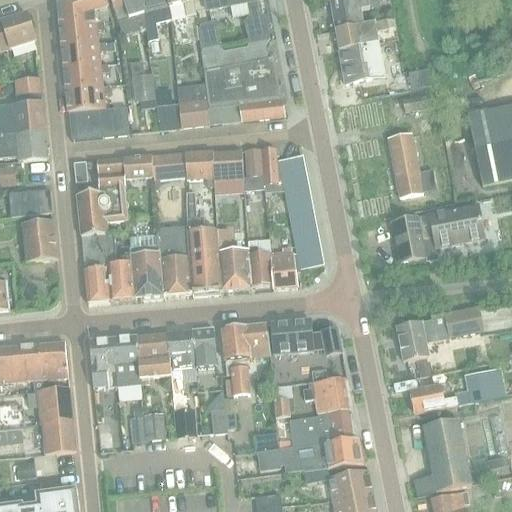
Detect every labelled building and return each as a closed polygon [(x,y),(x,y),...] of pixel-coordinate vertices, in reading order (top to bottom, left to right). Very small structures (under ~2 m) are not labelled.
[(58,7),(60,29),(95,25),(95,14),(107,9),(104,0),(77,0),(64,5),(64,7),(58,7)] [(129,20),(143,16),(140,0),(110,0),(114,12),(114,11),(117,23),(129,20)] [(171,22),(169,10),(166,0),(140,0),(143,16),(149,44),(158,42),(156,26),(171,22)] [(171,22),(172,22),(196,17),(192,0),(166,0),(169,10),(171,22)] [(258,0),(205,0),(208,11),(247,3),(250,16),(244,24),(248,42),(269,41),(263,35),(261,28),(266,20),(260,14),(257,2),(259,2),(258,0)] [(364,27),(363,27),(361,12),(369,11),(367,0),(350,0),(330,4),(335,33),(364,27)] [(385,11),(383,16),(384,21),(394,19),(392,10),(385,11)] [(10,52),(36,44),(27,17),(0,25),(0,53),(9,51),(10,52)] [(394,21),(386,23),(388,32),(396,30),(394,21)] [(201,25),(197,31),(200,49),(219,46),(215,22),(201,25)] [(388,32),(386,23),(363,27),(364,27),(335,33),(339,53),(364,48),(364,49),(378,46),(376,34),(388,32)] [(60,29),(62,50),(98,46),(96,33),(104,32),(103,25),(95,25),(60,29)] [(205,48),(200,49),(208,112),(241,108),(268,105),(259,58),(267,56),(265,48),(269,41),(248,42),(248,45),(245,50),(226,53),(220,51),(219,46),(205,48)] [(106,46),(63,50),(64,71),(100,68),(98,55),(106,54),(106,46)] [(366,58),(364,49),(364,48),(339,53),(345,86),(382,79),(380,70),(384,69),(382,55),(366,58)] [(268,105),(241,108),(242,125),(284,120),(273,60),(268,61),(267,56),(259,58),(268,105)] [(142,64),(131,66),(133,79),(144,78),(142,64)] [(108,67),(100,68),(64,71),(67,93),(102,89),(101,76),(108,75),(108,67)] [(429,71),(408,75),(411,92),(432,88),(429,71)] [(133,79),(136,104),(155,102),(151,77),(144,78),(133,79)] [(40,80),(15,82),(16,99),(41,96),(40,80)] [(110,89),(66,93),(69,116),(104,112),(103,97),(110,97),(110,89)] [(404,115),(428,110),(426,98),(402,103),(404,115)] [(178,106),(181,131),(209,128),(206,103),(178,106)] [(16,137),(44,133),(42,104),(12,107),(16,136),(16,137)] [(157,108),(160,133),(181,131),(178,106),(157,108)] [(511,109),(467,118),(482,189),(511,182),(511,109)] [(101,126),(103,141),(129,138),(127,110),(100,113),(101,126)] [(100,113),(69,116),(70,130),(101,126),(100,113)] [(101,126),(70,130),(71,144),(103,141),(101,126)] [(21,164),(47,162),(44,133),(16,137),(16,136),(0,137),(0,161),(17,160),(18,165),(21,164)] [(426,173),(419,174),(411,137),(388,142),(399,201),(423,196),(437,193),(433,177),(427,179),(426,173)] [(262,150),(263,163),(264,167),(265,185),(279,184),(276,149),(262,150)] [(264,167),(263,163),(262,150),(245,152),(248,181),(263,180),(262,168),(264,167)] [(214,182),(213,157),(212,154),(151,159),(153,174),(186,171),(187,183),(214,182)] [(213,157),(214,182),(214,186),(243,184),(242,155),(213,157)] [(153,180),(153,174),(151,159),(122,161),(124,182),(125,182),(153,180)] [(323,267),(302,159),(278,163),(300,272),(323,267)] [(127,207),(125,182),(124,182),(122,161),(96,163),(99,196),(77,197),(81,240),(107,238),(105,213),(107,212),(108,211),(109,210),(110,209),(110,207),(119,206),(119,208),(120,210),(121,211),(123,211),(125,210),(126,209),(127,207)] [(86,165),(74,166),(76,186),(88,185),(86,165)] [(0,188),(16,187),(14,169),(0,170),(0,188)] [(24,196),(9,197),(11,221),(52,217),(50,194),(24,196)] [(205,220),(196,220),(195,196),(186,197),(187,222),(189,259),(193,296),(222,294),(218,233),(206,233),(205,220)] [(392,225),(400,266),(425,261),(422,245),(434,242),(436,252),(484,242),(478,208),(392,225)] [(189,259),(187,222),(182,222),(183,230),(165,231),(164,220),(157,221),(159,239),(161,262),(164,298),(193,296),(189,259)] [(25,264),(56,261),(53,224),(22,226),(25,264)] [(248,254),(231,255),(230,232),(218,233),(222,294),(251,291),(248,254)] [(134,301),(131,265),(116,266),(113,238),(107,238),(81,240),(83,260),(105,258),(106,268),(108,267),(111,303),(134,301)] [(164,298),(161,262),(159,239),(138,240),(129,241),(131,265),(134,301),(164,298)] [(273,290),(271,260),(271,256),(257,257),(257,249),(247,250),(248,254),(251,291),(273,290)] [(294,258),(292,258),(291,250),(282,251),(282,255),(272,256),(273,260),(271,260),(273,290),(273,294),(298,292),(294,258)] [(87,305),(111,303),(108,267),(106,268),(105,258),(83,260),(87,305)] [(6,284),(0,284),(0,313),(9,312),(6,284)] [(425,346),(484,334),(479,312),(479,309),(431,319),(432,323),(397,330),(403,364),(428,359),(425,346)] [(274,358),(305,355),(313,354),(324,352),(326,358),(341,355),(336,332),(321,335),(311,336),(310,322),(271,326),(274,358)] [(246,361),(269,359),(266,327),(247,328),(246,328),(244,328),(244,329),(223,331),(223,330),(221,331),(225,363),(226,378),(231,378),(233,399),(250,398),(246,361)] [(214,331),(191,333),(195,372),(196,380),(218,378),(214,331)] [(181,373),(195,372),(191,333),(167,336),(170,378),(173,401),(184,400),(181,373)] [(148,380),(170,378),(167,336),(136,339),(138,364),(140,387),(140,388),(149,387),(148,380)] [(117,390),(140,387),(138,364),(136,339),(113,341),(116,380),(117,390)] [(116,380),(113,341),(89,343),(93,391),(108,389),(109,391),(117,390),(116,380)] [(44,394),(44,393),(43,383),(68,381),(65,346),(39,348),(42,383),(34,384),(35,395),(37,395),(44,394)] [(0,386),(34,384),(42,383),(39,348),(0,351),(0,386)] [(430,364),(418,367),(420,380),(432,377),(430,364)] [(327,372),(312,374),(314,386),(328,384),(327,372)] [(277,374),(277,385),(295,385),(295,374),(277,374)] [(481,403),(481,401),(496,398),(491,374),(467,379),(469,392),(479,390),(480,396),(472,398),(474,405),(481,403)] [(318,417),(348,412),(349,412),(343,381),(328,384),(314,386),(309,386),(310,392),(303,393),(305,403),(315,402),(318,417)] [(444,402),(441,387),(409,394),(414,417),(457,408),(456,400),(444,402)] [(273,391),(276,421),(290,419),(290,414),(294,414),(292,389),(273,391)] [(39,415),(71,412),(69,390),(44,393),(44,394),(37,395),(39,415)] [(142,410),(133,410),(134,420),(142,419),(142,410)] [(42,427),(73,425),(71,412),(39,415),(40,421),(17,423),(18,429),(42,427)] [(213,438),(227,436),(227,433),(225,417),(225,412),(211,414),(213,438)] [(292,451),(352,442),(348,412),(318,417),(318,420),(289,424),(292,451)] [(176,441),(196,439),(194,413),(174,415),(176,441)] [(235,416),(225,417),(227,433),(236,432),(235,416)] [(147,444),(164,442),(162,417),(144,418),(147,444)] [(145,445),(142,420),(130,422),(132,446),(145,445)] [(471,488),(458,422),(422,430),(432,479),(414,483),(417,499),(471,488)] [(73,425),(42,427),(45,457),(56,456),(76,453),(73,425)] [(110,433),(99,435),(101,449),(112,448),(110,433)] [(292,451),(257,456),(258,476),(281,472),(279,469),(284,469),(286,476),(300,474),(300,472),(304,472),(304,474),(356,467),(352,442),(292,451)] [(58,476),(56,456),(33,459),(36,478),(58,476)] [(505,469),(503,460),(490,462),(492,472),(505,469)] [(17,467),(19,483),(34,481),(32,465),(17,467)] [(333,503),(372,496),(368,474),(328,482),(333,503)] [(492,499),(511,494),(511,479),(489,485),(492,499)] [(79,511),(77,491),(35,497),(36,507),(23,509),(23,506),(0,509),(0,511),(79,511)] [(431,501),(432,511),(470,511),(465,507),(469,506),(467,494),(431,501)] [(375,511),(372,496),(333,503),(334,511),(375,511)] [(256,511),(282,509),(280,497),(255,500),(256,511)]
